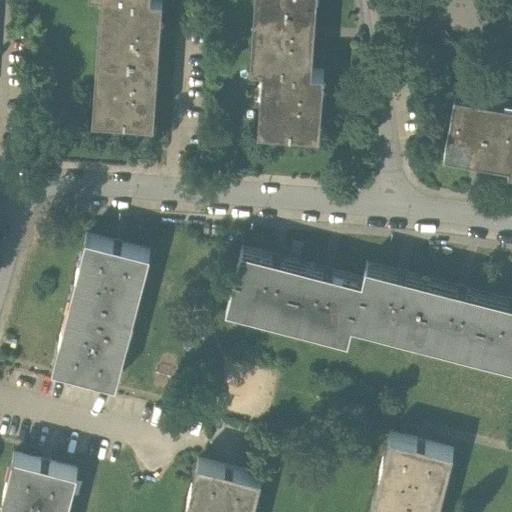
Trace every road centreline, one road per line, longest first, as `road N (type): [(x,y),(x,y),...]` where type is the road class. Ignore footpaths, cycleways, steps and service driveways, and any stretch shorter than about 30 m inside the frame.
road 1 (residential): [(398,209),(27,183)]
road 2 (residential): [(398,209),(372,0)]
